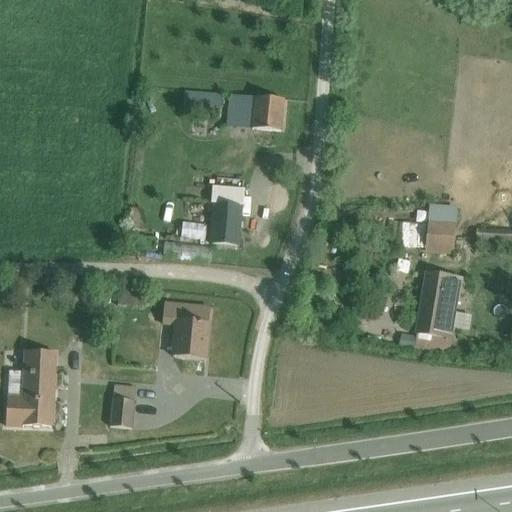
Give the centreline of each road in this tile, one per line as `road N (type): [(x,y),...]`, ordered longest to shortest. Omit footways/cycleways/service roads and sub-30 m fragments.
road 1 (unclassified): [(331,0),(318,172),(263,340),(246,467)]
road 2 (tertiary): [(511,428),(246,467)]
road 3 (tertiary): [(0,502),(246,467)]
